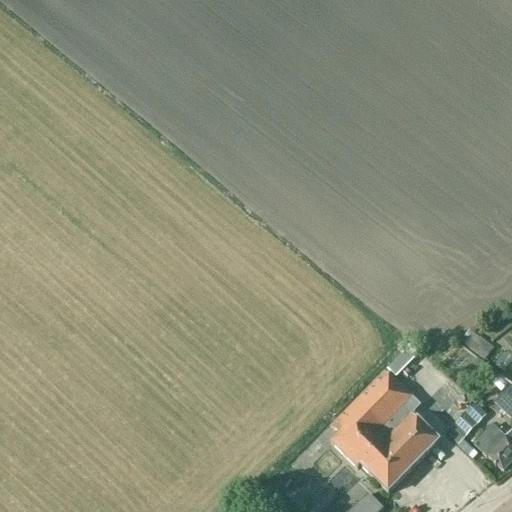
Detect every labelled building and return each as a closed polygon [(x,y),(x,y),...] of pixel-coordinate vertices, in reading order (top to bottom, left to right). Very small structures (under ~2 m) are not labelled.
[(459,343),(483,361),(492,349),(467,331),(459,343)] [(387,370),(395,378),(417,355),(409,347),(387,370)] [(410,417),(419,408),(383,373),(330,428),(339,436),(330,445),(357,472),(360,468),(388,496),(438,445),(410,417)] [(421,411),(444,428),(458,409),(435,392),(421,411)] [(447,435),(457,445),(477,425),(466,415),(447,435)] [(511,431),(504,439),(492,428),(473,447),(486,459),(487,458),(503,473),(511,463),(511,431)] [(349,511),(379,511),(380,511),(364,496),(349,511)]
